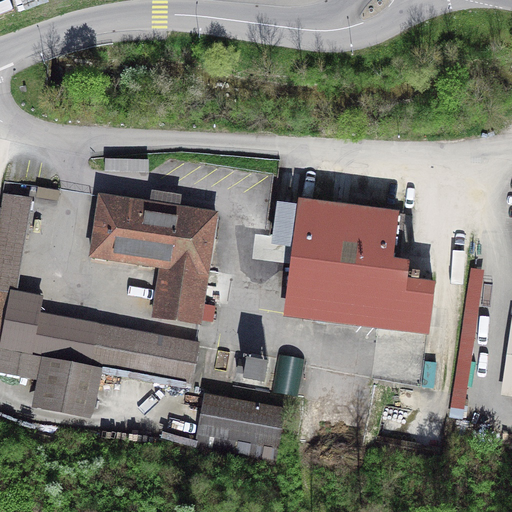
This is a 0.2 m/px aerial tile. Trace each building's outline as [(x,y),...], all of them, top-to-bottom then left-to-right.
[(0,307),(7,309),(10,292),(26,198),(4,194),(0,220),(0,307)] [(216,214),(100,196),(91,256),(161,267),(154,316),(199,323),(216,214)] [(378,322),(371,378),(420,387),(433,283),(406,279),(408,263),(391,261),(397,214),(299,201),(290,272),(308,274),(302,318),(361,325),(361,319),(378,322)] [(449,416),(464,418),(483,272),(468,270),(449,416)] [(10,292),(7,309),(0,307),(0,349),(51,359),(91,366),(91,365),(191,383),(198,345),(38,315),(41,298),(10,292)] [(91,366),(51,359),(43,405),(82,412),(91,366)] [(283,410),(206,396),(196,449),(273,463),(283,410)]
